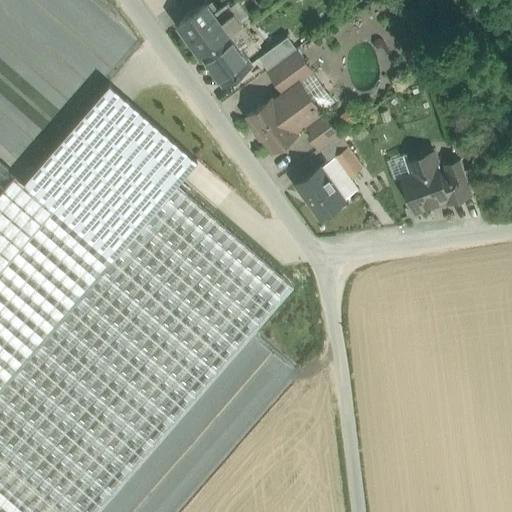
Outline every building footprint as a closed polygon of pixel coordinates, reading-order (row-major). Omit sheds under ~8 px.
[(214,11),(207,1),(180,20),(202,51),(203,51),(229,32),(244,21),(229,0),(214,11)] [(229,32),(203,51),(225,81),(251,62),(229,32)] [(269,68),(297,47),(289,36),(261,57),(269,68)] [(297,47),(269,68),(285,90),(300,79),(301,80),(314,70),(297,47)] [(285,90),(275,97),(274,95),(248,114),(273,149),(299,130),(297,128),(307,121),(323,110),(301,80),(300,79),(285,90)] [(53,207),(111,257),(174,183),(195,159),(108,82),(22,180),(53,207)] [(333,123),(323,110),(307,121),(317,134),(313,137),(321,147),(340,132),(341,132),(334,122),(333,123)] [(340,132),(321,147),(329,158),(335,154),(349,144),(340,132)] [(349,144),(335,154),(350,175),(363,165),(349,144)] [(433,149),(409,158),(414,172),(403,176),(415,208),(446,197),(448,201),(451,199),(444,179),(433,149)] [(329,158),(297,181),(322,215),(347,197),(346,196),(358,187),(350,175),(335,154),(329,158)] [(461,157),(447,163),(452,176),(444,179),(451,199),(473,191),(461,157)] [(0,185),(13,172),(0,160),(0,185)] [(0,185),(0,267),(53,207),(22,180),(13,172),(0,185)] [(111,257),(0,384),(0,511),(93,511),(292,284),(174,183),(111,257)] [(0,384),(111,257),(53,207),(0,267),(0,384)]
